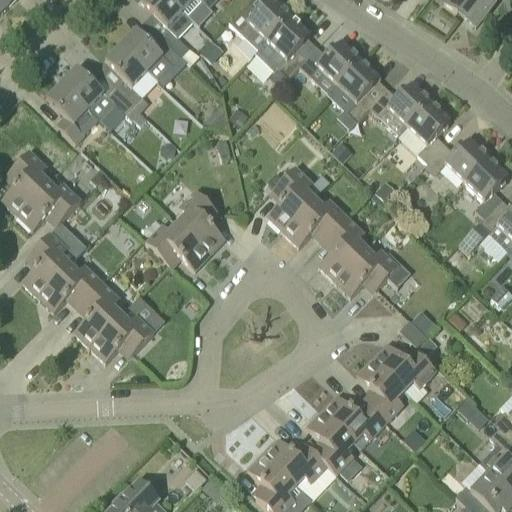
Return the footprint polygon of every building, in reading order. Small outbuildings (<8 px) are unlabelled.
[(18,0),(0,0),(0,14),(2,17),(18,0)] [(192,25),(165,0),(147,0),(141,7),(170,35),(162,43),(182,63),(190,54),(177,41),(192,25)] [(165,0),(192,25),(207,10),(209,12),(220,0),(165,0)] [(448,0),(443,7),(475,32),(499,0),(448,0)] [(247,9),(229,27),(258,56),(256,58),(256,59),(291,22),(273,4),(265,12),(263,11),(255,18),(247,9)] [(304,64),(316,52),(307,44),(310,41),(291,22),(256,59),(275,78),(270,84),(280,93),(288,84),(299,72),(298,71),(305,65),(304,64)] [(136,34),(121,50),(148,76),(163,61),(174,71),(182,63),(162,43),(154,51),(136,34)] [(316,52),(304,64),(305,65),(298,71),(299,72),(308,80),(313,76),(332,93),(336,89),(338,91),(361,67),(342,48),(334,55),(333,54),(325,61),(316,52)] [(123,83),(115,92),(141,116),(149,107),(133,92),(148,76),(121,50),(106,66),(123,83)] [(341,124),(351,134),(369,115),(389,94),(378,85),(379,84),(361,67),(338,91),(356,109),(341,124)] [(78,72),(62,88),(89,114),(99,125),(115,108),(132,125),(141,116),(115,92),(107,100),(78,72)] [(74,129),(89,114),(62,88),(47,104),(64,121),(56,129),(76,149),(85,140),(74,129)] [(388,114),(407,133),(431,108),(412,90),(412,89),(405,97),(403,95),(397,101),(389,94),(369,115),(378,124),(388,114)] [(418,159),(428,169),(445,151),(436,142),(444,135),(443,134),(450,126),(431,108),(407,133),(426,152),(418,159)] [(445,151),(428,169),(437,178),(446,170),(465,189),(489,164),(470,145),(462,154),(460,152),(454,159),(445,151)] [(17,220),(49,187),(41,179),(47,172),(30,155),(9,177),(19,187),(2,204),(17,220)] [(459,250),(460,250),(503,207),(494,198),(501,191),(499,190),(507,182),(489,164),(465,189),(484,207),(475,215),(484,223),(459,250)] [(283,236),(315,203),(307,195),(313,188),(295,172),(274,193),(284,203),(267,221),(283,236)] [(49,187),(17,220),(33,235),(50,218),(60,227),(81,206),(64,189),(58,195),(49,187)] [(177,227),(210,260),(226,244),(208,227),(218,217),(196,196),(179,213),(185,219),(177,227)] [(315,203),(283,236),(299,252),(316,234),(326,244),(347,222),(330,205),(324,211),(315,203)] [(511,254),(511,215),(503,207),(460,250),(469,259),(489,239),(509,258),(511,254)] [(319,271),(335,286),(367,253),(358,245),(364,239),(347,222),(326,244),(336,253),(319,271)] [(195,275),(210,260),(177,227),(169,236),(163,230),(146,247),(168,268),(177,258),(195,275)] [(38,301),(70,268),(62,260),(68,254),(51,237),(30,259),(39,269),(22,286),(38,301)] [(368,284),(377,294),(387,284),(395,291),(407,279),(389,261),(387,262),(372,248),(367,253),(335,286),(351,302),(368,284)] [(70,268),(38,301),(54,317),(71,299),(81,309),(102,287),(85,270),(79,277),(70,268)] [(90,352),(122,319),(114,310),(120,304),(102,287),(81,309),(91,319),(74,336),(90,352)] [(122,319),(90,352),(106,367),(123,350),(133,359),(154,337),(137,320),(131,327),(122,319)] [(410,325),(400,335),(416,352),(426,341),(410,325)] [(372,364),(405,396),(413,387),(420,394),(437,376),(415,355),(405,365),(388,348),(372,364)] [(374,397),(365,407),(387,428),(403,411),(397,404),(405,396),(372,364),(357,380),(374,397)] [(322,416),(355,448),(363,439),(370,445),(387,428),(365,407),(355,417),(338,400),(322,416)] [(324,449),(315,458),(328,471),(337,480),(353,462),(347,456),(355,448),(322,416),(307,432),(324,449)] [(505,417),(504,418),(495,428),(511,443),(511,418),(510,421),(505,417)] [(489,477),(511,498),(511,443),(495,428),(494,428),(499,433),(489,443),(501,453),(494,461),(499,466),(489,477)] [(279,443),(263,459),(297,491),(305,482),(311,489),(328,471),(315,458),(306,450),(296,460),(279,443)] [(266,492),(256,502),(266,511),(288,511),(295,506),(297,508),(305,499),(297,491),(263,459),(248,475),(266,492)] [(195,497),(206,485),(195,474),(184,485),(195,497)] [(511,498),(489,477),(471,496),(457,483),(448,493),(457,502),(467,511),(484,511),(485,511),(510,511),(511,511),(511,498)] [(160,511),(156,507),(159,505),(139,485),(125,500),(122,497),(113,506),(116,508),(112,511),(160,511)] [(467,511),(457,502),(456,502),(466,511),(467,511)]
